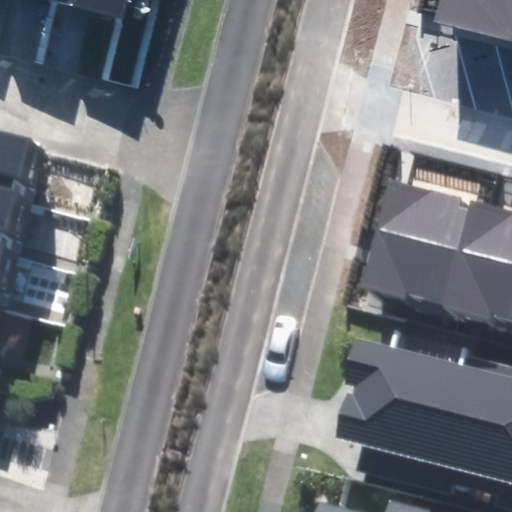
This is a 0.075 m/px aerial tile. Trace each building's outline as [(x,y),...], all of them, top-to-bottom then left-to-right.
[(75,0),(119,11),(121,0),(75,0)] [(511,40),(511,0),(442,0),(438,20),(511,40)] [(0,129),(0,181),(43,193),(55,144),(0,129)] [(486,205),(388,180),(361,284),(459,309),(486,205)] [(0,181),(0,234),(30,242),(43,193),(0,181)] [(511,211),(486,205),(459,309),(511,322),(511,211)] [(0,234),(0,286),(18,291),(30,242),(0,234)] [(0,286),(0,338),(5,340),(18,291),(0,286)] [(511,384),(385,353),(365,434),(360,454),(382,459),(377,477),(471,501),(474,490),(511,499),(511,384)]
